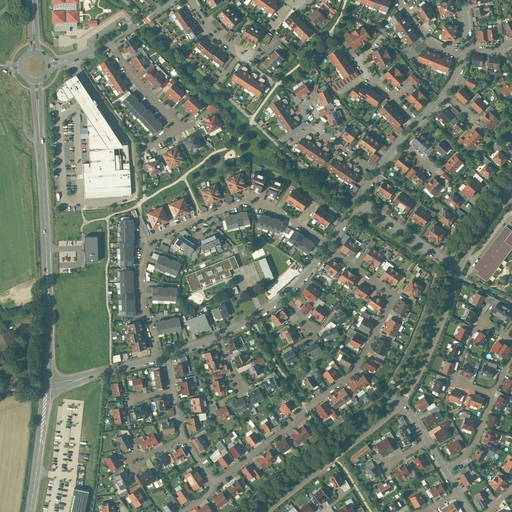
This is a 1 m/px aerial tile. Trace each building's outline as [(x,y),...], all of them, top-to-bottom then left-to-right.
[(55,23),(55,31),(69,30),(69,26),(76,26),(76,22),(78,22),(78,10),(76,10),(76,3),(78,3),(78,0),(52,0),(52,3),(54,3),(55,11),(52,11),(53,23),(55,23)] [(271,0),(271,1),(269,0),(267,0),(262,7),(265,9),(264,10),(266,11),(275,0),(274,0),(271,0)] [(277,2),(275,0),(266,11),(269,13),(270,13),(272,14),(278,6),(275,4),(277,2)] [(323,4),(327,8),(328,8),(330,6),(326,1),(325,2),(323,0),(321,2),(323,4)] [(381,0),(378,8),(382,10),(386,0),(385,0),(381,0)] [(390,2),(386,0),(382,10),(387,12),(390,2)] [(451,0),(439,4),(438,6),(441,16),(444,17),(455,13),(453,8),(452,9),(451,6),(453,6),(451,0)] [(317,10),(321,14),(327,8),(323,4),(318,9),(317,10)] [(426,4),(416,11),(419,16),(420,16),(421,17),(421,18),(424,23),(434,16),(432,13),(433,12),(428,6),(426,4)] [(486,14),(485,11),(484,7),(484,6),(478,8),(473,9),(475,16),(486,14)] [(233,12),(228,7),(219,15),(221,18),(221,19),(227,26),(228,26),(231,29),(234,26),(234,25),(239,20),(234,14),(233,14),(232,13),(233,12)] [(174,14),(177,19),(186,13),(184,11),(185,11),(183,8),(174,14)] [(312,20),(316,24),(323,17),(321,14),(317,10),(310,17),(312,20)] [(177,19),(180,24),(190,18),(188,15),(187,15),(186,13),(177,19)] [(287,23),(290,25),(297,18),(295,16),(292,13),(286,20),(288,22),(287,23)] [(392,26),(395,25),(403,19),(402,17),(401,17),(400,16),(400,15),(399,13),(395,13),(389,22),(392,26)] [(184,29),(185,28),(192,23),(191,21),(192,21),(190,18),(180,24),(184,29)] [(294,27),(295,29),(302,22),(299,20),(297,18),(290,25),(293,28),(294,27)] [(404,18),(403,19),(395,25),(399,31),(400,31),(409,24),(407,21),(406,22),(405,20),(405,19),(404,18)] [(223,28),(215,19),(211,22),(220,31),(223,28)] [(297,32),(300,35),(306,28),(304,26),(305,25),(302,22),(295,29),(297,31),(297,32)] [(193,23),(192,23),(185,28),(188,34),(198,28),(196,24),(195,25),(193,23)] [(411,27),(409,24),(400,31),(405,37),(412,32),(413,31),(412,29),(411,30),(410,28),(411,27)] [(449,25),(445,25),(444,29),(442,28),(442,35),(444,35),(443,39),(447,39),(447,40),(451,40),(455,40),(455,37),(456,37),(456,29),(456,30),(456,26),(452,26),(452,25),(449,25)] [(251,28),(248,26),(242,37),(248,40),(249,40),(250,40),(249,41),(255,44),(261,33),(258,31),(259,31),(252,27),(251,28)] [(360,29),(360,28),(352,33),(353,35),(351,36),(352,39),(354,41),(358,47),(358,46),(363,43),(363,44),(366,42),(365,41),(370,38),(363,27),(360,29)] [(199,30),(198,28),(188,34),(191,38),(200,33),(199,31),(199,30)] [(308,30),(306,28),(300,35),(302,38),(303,37),(305,39),(310,34),(312,32),(309,29),(308,30)] [(488,28),(487,30),(488,40),(497,39),(496,34),(496,29),(495,29),(492,29),(491,28),(488,28)] [(488,40),(487,30),(480,31),(480,36),(478,36),(479,41),(488,40)] [(228,31),(227,32),(228,32),(224,36),(228,40),(234,33),(230,31),(228,31)] [(351,36),(348,32),(342,36),(347,42),(352,39),(351,36)] [(413,33),(412,32),(405,37),(403,38),(408,45),(417,38),(415,35),(414,36),(413,34),(413,33)] [(268,44),(272,36),(266,33),(262,42),(268,44)] [(420,36),(417,38),(408,45),(400,50),(404,55),(423,41),(420,36)] [(131,38),(123,43),(125,46),(122,48),(123,50),(135,43),(133,40),(131,38)] [(199,53),(201,51),(207,43),(205,41),(206,41),(203,38),(194,49),(199,53)] [(358,47),(354,41),(349,45),(353,51),(358,47)] [(135,43),(123,50),(125,53),(128,51),(130,53),(138,48),(136,46),(137,46),(135,43)] [(201,51),(205,55),(213,46),(210,44),(209,45),(207,43),(201,51)] [(215,48),(213,46),(205,55),(210,59),(210,58),(216,51),(214,49),(215,48)] [(383,48),(372,53),(372,54),(373,54),(375,59),(374,59),(376,62),(377,61),(379,66),(379,67),(390,61),(389,58),(390,58),(386,50),(385,50),(383,48)] [(331,58),(333,61),(341,56),(339,53),(340,53),(338,49),(330,55),(332,57),(331,58)] [(423,63),(424,61),(426,57),(424,57),(427,50),(425,49),(424,52),(421,51),(417,60),(423,63)] [(210,58),(215,62),(222,53),(220,51),(219,51),(217,50),(216,51),(210,58)] [(262,63),(263,64),(265,67),(271,72),(284,59),(275,50),(269,57),(262,63)] [(215,62),(220,66),(227,58),(225,56),(225,55),(222,53),(215,62)] [(428,63),(432,65),(434,61),(435,61),(438,54),(435,53),(435,54),(432,53),(428,63)] [(144,60),(141,54),(140,54),(136,57),(131,60),(135,66),(144,60)] [(431,66),(437,68),(441,59),(439,58),(440,55),(438,54),(435,61),(434,61),(432,65),(431,66)] [(229,55),(227,58),(220,66),(224,69),(233,58),(229,55)] [(482,66),(482,61),(483,56),(473,55),(472,65),(482,66)] [(336,64),(338,66),(346,61),(344,57),(343,58),(341,56),(333,61),(335,64),(336,64)] [(437,68),(442,71),(445,65),(443,64),(446,58),(444,57),(443,60),(441,59),(437,68)] [(489,58),(488,67),(491,67),(491,69),(495,69),(495,68),(498,68),(499,61),(497,58),(489,57),(489,58)] [(442,71),(447,72),(449,67),(451,61),(448,60),(449,59),(446,58),(443,64),(445,65),(442,71)] [(109,62),(107,59),(99,64),(102,69),(114,62),(112,60),(109,62)] [(139,72),(144,69),(148,66),(148,65),(144,60),(135,66),(139,72)] [(339,69),(341,72),(349,67),(347,64),(348,64),(346,61),(338,66),(339,68),(339,69)] [(114,62),(102,69),(106,74),(114,69),(112,66),(115,64),(114,62)] [(144,69),(146,71),(153,66),(151,63),(148,65),(148,66),(144,69)] [(146,71),(149,75),(154,69),(155,69),(153,66),(146,71)] [(238,82),(239,81),(238,80),(241,77),(239,76),(245,67),(244,66),(242,66),(239,71),(238,70),(232,79),(238,82)] [(311,74),(317,70),(314,66),(308,70),(311,74)] [(247,68),(245,67),(239,76),(241,77),(238,80),(239,81),(242,83),(248,74),(245,73),(247,70),(247,68)] [(351,69),(349,67),(341,72),(344,78),(353,72),(351,68),(351,69)] [(395,69),(393,67),(384,76),(388,80),(387,81),(390,83),(390,82),(394,86),(395,87),(403,78),(401,76),(402,74),(396,68),(395,69)] [(114,69),(106,74),(109,79),(120,72),(119,70),(115,72),(114,69)] [(159,74),(155,69),(154,69),(149,75),(145,78),(150,83),(159,74)] [(335,92),(359,75),(356,70),(353,72),(344,78),(331,87),(335,92)] [(120,72),(109,79),(112,84),(120,79),(119,76),(122,74),(120,72)] [(250,76),(248,74),(242,83),(245,85),(246,85),(248,82),(249,83),(255,74),(254,73),(252,73),(250,76)] [(164,79),(159,74),(150,83),(155,88),(159,85),(164,80),(164,79)] [(257,75),(255,74),(249,83),(248,82),(246,85),(245,85),(244,87),(250,90),(255,82),(254,81),(257,76),(257,75)] [(419,81),(412,74),(408,77),(415,85),(419,81)] [(120,155),(114,156),(113,148),(123,148),(112,131),(112,128),(97,105),(94,100),(92,101),(89,97),(75,75),(64,83),(65,85),(57,90),(56,91),(56,94),(56,96),(57,99),(59,100),(62,102),(63,102),(65,101),(73,96),(78,105),(86,117),(87,124),(87,128),(88,138),(88,142),(90,167),(89,167),(88,163),(82,164),(84,199),(130,196),(130,195),(131,195),(129,163),(123,164),(123,170),(121,170),(120,155)] [(165,78),(164,79),(164,80),(159,85),(162,88),(166,84),(168,82),(165,78)] [(257,82),(255,82),(250,90),(255,94),(256,92),(258,88),(257,88),(263,79),(261,78),(260,78),(257,82)] [(468,78),(465,83),(474,87),(476,82),(468,78)] [(120,79),(112,84),(116,89),(127,82),(125,80),(122,82),(120,79)] [(171,79),(168,82),(166,84),(169,87),(172,84),(175,82),(171,79)] [(264,80),(263,79),(257,88),(258,88),(256,92),(259,94),(258,95),(259,96),(265,86),(263,84),(265,81),(264,80)] [(127,82),(116,89),(119,94),(122,92),(127,89),(125,86),(128,84),(127,82)] [(304,83),(299,87),(306,97),(308,95),(307,94),(310,92),(304,83)] [(169,99),(178,89),(176,87),(175,87),(172,84),(169,87),(165,93),(169,96),(167,98),(169,99)] [(510,84),(505,86),(505,87),(500,90),(503,94),(505,93),(507,96),(511,93),(511,85),(511,84),(510,85),(510,84)] [(355,99),(357,96),(362,90),(356,86),(350,94),(353,95),(352,96),(355,99)] [(304,98),(306,97),(299,87),(294,91),(296,95),(299,99),(303,97),(304,98)] [(363,100),(364,98),(369,91),(363,88),(362,90),(357,96),(363,100)] [(124,100),(130,94),(127,89),(122,92),(123,95),(121,96),(124,100)] [(180,91),(178,89),(169,99),(170,100),(171,98),(175,102),(181,96),(182,94),(180,91)] [(318,100),(329,95),(326,89),(318,93),(317,94),(319,97),(317,98),(318,100)] [(364,98),(370,102),(375,94),(373,92),(374,91),(370,89),(369,91),(364,98)] [(470,97),(461,89),(455,95),(464,103),(470,97)] [(418,92),(416,90),(407,99),(411,103),(411,104),(413,106),(414,105),(418,109),(417,109),(418,110),(427,101),(424,99),(425,97),(419,91),(418,92)] [(122,101),(126,106),(135,97),(134,96),(134,97),(133,96),(131,93),(130,94),(124,100),(122,101)] [(378,96),(375,94),(370,102),(373,104),(373,103),(376,105),(382,97),(378,95),(378,96)] [(477,94),(471,100),(474,102),(477,98),(479,99),(481,97),(477,94)] [(299,99),(296,95),(292,98),(296,104),(301,101),(299,99)] [(324,105),(329,103),(332,102),(329,95),(318,100),(319,103),(321,102),(321,103),(323,105),(324,105)] [(126,106),(130,109),(138,102),(137,100),(136,99),(136,98),(135,97),(126,106)] [(187,111),(196,101),(194,99),(194,100),(191,97),(183,105),(187,109),(186,110),(187,111)] [(479,99),(477,98),(474,102),(471,105),(479,113),(483,109),(486,106),(479,99)] [(274,111),(275,110),(279,108),(278,106),(286,100),(285,99),(284,99),(279,102),(279,100),(270,106),(274,111)] [(275,110),(278,114),(286,108),(285,105),(287,104),(288,102),(286,100),(278,106),(279,108),(275,110)] [(196,101),(187,111),(188,112),(189,111),(193,115),(201,107),(198,104),(198,103),(196,101)] [(130,109),(134,114),(143,105),(142,104),(141,105),(140,104),(138,102),(130,109)] [(211,103),(207,108),(211,112),(215,108),(211,103)] [(329,103),(324,105),(325,108),(319,110),(322,116),(330,112),(329,109),(332,108),(329,103)] [(383,115),(391,107),(387,103),(384,106),(383,106),(382,106),(382,107),(382,108),(379,111),(383,115)] [(144,107),(143,105),(134,114),(137,118),(138,117),(146,110),(144,108),(143,107),(144,107)] [(383,115),(387,119),(395,110),(391,106),(391,107),(383,115)] [(485,111),(484,112),(486,115),(489,112),(490,113),(494,109),(490,106),(485,111)] [(459,113),(453,107),(449,111),(453,115),(455,117),(459,113)] [(278,114),(280,117),(283,115),(284,116),(293,110),(292,109),(291,108),(288,110),(286,108),(278,114)] [(448,109),(446,108),(442,112),(438,116),(440,118),(439,119),(441,121),(442,121),(445,123),(453,115),(449,111),(448,109)] [(141,121),(142,121),(151,113),(150,112),(149,112),(147,109),(146,110),(138,117),(139,118),(141,121)] [(278,118),(282,123),(290,117),(289,116),(294,113),(294,112),(293,110),(284,116),(283,115),(280,117),(278,118)] [(387,119),(391,122),(399,114),(395,110),(387,119)] [(327,120),(328,122),(339,117),(336,111),(328,115),(327,115),(328,118),(328,119),(327,120)] [(486,115),(481,120),(485,124),(490,129),(493,125),(493,126),(494,126),(495,125),(495,124),(498,120),(490,113),(489,112),(486,115)] [(142,121),(145,125),(154,118),(152,115),(152,114),(151,113),(142,121)] [(216,117),(214,114),(212,115),(211,115),(208,116),(215,128),(221,125),(219,121),(220,121),(218,116),(216,117)] [(390,122),(396,128),(399,125),(400,124),(404,120),(399,114),(391,122),(390,122)] [(205,118),(205,119),(202,120),(204,124),(208,132),(215,128),(208,116),(205,118)] [(285,128),(287,127),(290,125),(289,123),(298,117),(297,116),(296,116),(291,119),(290,117),(282,123),(285,128)] [(299,119),(298,117),(289,123),(290,125),(287,127),(290,131),(298,125),(296,122),(299,120),(299,119)] [(341,123),(339,117),(328,122),(329,124),(330,124),(331,125),(332,127),(333,126),(333,127),(341,123)] [(145,125),(149,129),(158,121),(157,120),(156,120),(154,118),(145,125)] [(462,131),(461,130),(459,133),(452,127),(458,121),(456,120),(450,126),(450,128),(453,130),(452,131),(457,133),(458,134),(460,134),(462,131)] [(459,120),(458,121),(452,127),(459,133),(461,130),(465,126),(459,120)] [(159,122),(158,121),(149,129),(153,134),(155,132),(160,128),(162,126),(160,124),(159,123),(159,122)] [(304,121),(298,125),(290,131),(279,139),(282,143),(307,125),(304,121)] [(204,124),(199,127),(203,135),(208,132),(204,124)] [(337,130),(341,133),(346,127),(344,125),(337,130)] [(403,129),(399,125),(396,128),(395,130),(399,134),(403,129)] [(346,126),(346,127),(341,133),(341,135),(342,136),(344,137),(343,138),(345,140),(352,131),(346,126)] [(479,135),(474,130),(474,131),(472,133),(468,137),(467,138),(467,137),(464,141),(465,141),(467,143),(467,144),(472,149),(482,138),(479,135)] [(487,134),(483,130),(479,135),(482,138),(483,139),(487,134)] [(357,134),(352,131),(345,140),(346,141),(348,140),(351,142),(351,141),(352,141),(354,138),(357,134)] [(195,133),(182,140),(189,152),(201,146),(195,133)] [(372,138),(366,133),(358,144),(372,154),(373,153),(377,147),(380,144),(374,139),(374,140),(373,139),(372,138)] [(301,150),(303,149),(305,145),(304,144),(310,136),(308,135),(307,135),(304,140),(302,139),(296,147),(301,150)] [(413,143),(417,147),(425,139),(421,135),(416,139),(413,143)] [(303,149),(306,151),(312,143),(310,141),(311,138),(311,137),(310,136),(304,144),(305,145),(303,149)] [(357,140),(354,138),(352,141),(352,142),(348,147),(350,149),(357,140)] [(463,140),(460,138),(455,143),(457,146),(463,140)] [(430,143),(425,139),(417,147),(422,152),(427,147),(430,144),(430,143)] [(306,151),(310,154),(312,150),(313,151),(319,142),(318,141),(316,142),(314,144),(312,143),(306,151)] [(445,144),(442,141),(435,148),(442,155),(449,148),(447,146),(448,145),(446,143),(445,144)] [(309,155),(314,159),(319,150),(318,149),(321,145),(321,143),(319,142),(313,151),(312,150),(310,154),(309,155)] [(380,144),(377,147),(383,152),(387,147),(380,143),(380,144)] [(502,149),(496,143),(493,146),(497,151),(498,150),(499,150),(500,151),(502,149)] [(319,162),(320,160),(322,157),(321,156),(327,147),(325,146),(324,147),(321,151),(319,150),(314,159),(319,162)] [(179,153),(176,147),(169,151),(176,165),(177,164),(182,161),(183,161),(181,157),(182,157),(179,153)] [(328,148),(327,147),(321,156),(322,157),(320,160),(324,163),(329,154),(327,153),(328,150),(328,148)] [(169,151),(162,155),(165,160),(167,165),(170,168),(176,165),(169,151)] [(501,154),(499,152),(493,158),(492,159),(496,163),(497,162),(500,165),(506,159),(503,156),(503,155),(502,154),(501,154)] [(373,153),(372,154),(368,160),(374,164),(379,157),(373,153)] [(397,167),(399,168),(407,158),(402,154),(397,161),(394,164),(394,165),(395,164),(397,166),(397,167)] [(451,160),(450,161),(455,165),(456,164),(458,167),(462,163),(458,159),(460,157),(457,154),(455,156),(453,158),(452,157),(450,159),(451,160)] [(154,156),(151,157),(156,172),(162,170),(158,158),(155,159),(154,156)] [(333,172),(334,170),(336,166),(335,165),(341,157),(340,156),(339,156),(338,156),(335,161),(333,160),(327,168),(333,172)] [(490,162),(484,156),(481,159),(485,164),(485,163),(487,163),(488,164),(490,162)] [(156,172),(151,157),(148,158),(149,161),(146,162),(150,174),(156,172)] [(334,170),(337,172),(343,164),(341,162),(342,159),(342,158),(341,157),(335,165),(336,166),(334,170)] [(412,163),(407,158),(399,168),(401,170),(402,170),(404,172),(404,173),(407,170),(412,163)] [(453,172),(458,167),(456,164),(455,165),(450,161),(449,162),(448,161),(447,163),(445,166),(446,166),(444,168),(447,171),(449,169),(453,172)] [(337,172),(341,174),(343,171),(344,172),(350,163),(349,162),(347,162),(345,165),(343,164),(337,172)] [(339,176),(345,180),(350,171),(349,170),(352,166),(352,164),(350,163),(344,172),(343,171),(341,174),(339,176)] [(487,165),(480,171),(481,171),(480,172),(484,176),(485,175),(488,178),(494,172),(491,169),(491,168),(490,167),(489,167),(487,165)] [(349,183),(351,181),(353,178),(351,177),(357,168),(356,167),(355,167),(352,172),(350,171),(345,180),(349,183)] [(354,184),(358,179),(360,175),(358,173),(359,171),(359,169),(357,168),(351,177),(353,178),(351,181),(354,184)] [(411,178),(416,172),(412,168),(409,171),(406,175),(411,180),(412,178),(411,178)] [(411,178),(412,178),(419,184),(426,177),(418,170),(416,172),(411,178)] [(267,177),(256,173),(253,180),(254,180),(252,184),(254,185),(253,189),(261,192),(267,177)] [(444,181),(446,183),(451,179),(444,173),(440,177),(444,181)] [(241,176),(240,174),(238,175),(238,174),(233,177),(239,190),(246,187),(244,182),(243,179),(242,179),(241,176)] [(239,190),(233,177),(228,179),(226,180),(227,182),(228,184),(228,185),(229,188),(230,188),(232,193),(239,190)] [(426,187),(430,191),(438,182),(433,178),(427,184),(425,187),(426,187)] [(482,185),(474,178),(468,184),(475,191),(477,188),(478,189),(482,185)] [(273,179),(267,195),(275,198),(277,194),(279,194),(280,190),(281,191),(284,184),(273,179)] [(298,183),(293,180),(290,185),(295,188),(296,186),(298,183)] [(379,194),(382,196),(390,185),(387,184),(383,181),(380,187),(377,191),(380,193),(379,194)] [(444,190),(448,185),(446,183),(444,181),(440,184),(443,187),(442,188),(444,190)] [(422,192),(426,187),(425,187),(427,184),(425,182),(419,189),(422,192)] [(442,188),(443,187),(440,184),(438,182),(430,191),(435,195),(438,192),(439,192),(439,191),(442,188)] [(475,191),(468,184),(461,191),(464,193),(463,194),(467,198),(468,198),(469,199),(470,198),(474,194),(473,193),(475,191)] [(391,186),(390,185),(382,196),(385,198),(386,197),(389,199),(395,189),(391,187),(391,186)] [(213,186),(208,188),(213,201),(220,199),(218,194),(218,193),(217,190),(215,187),(214,188),(213,186)] [(208,188),(202,190),(203,192),(201,193),(203,196),(202,196),(204,199),(206,204),(213,201),(208,188)] [(299,193),(294,190),(286,200),(288,202),(291,205),(292,204),(294,206),(301,195),(299,194),(299,193)] [(454,194),(451,196),(449,198),(449,199),(446,201),(454,209),(454,208),(457,206),(458,205),(459,204),(459,203),(461,201),(462,201),(453,193),(454,194)] [(311,196),(310,198),(315,202),(318,197),(313,194),(311,196)] [(394,203),(400,208),(407,198),(401,194),(399,196),(398,196),(396,199),(397,200),(394,203)] [(303,197),(301,195),(294,206),(296,207),(295,208),(299,210),(299,209),(301,211),(309,200),(303,196),(303,197)] [(323,200),(318,197),(315,202),(320,205),(321,203),(323,200)] [(183,198),(168,204),(174,219),(190,212),(183,198)] [(413,202),(407,198),(400,208),(407,212),(409,208),(410,208),(412,205),(412,204),(413,202)] [(146,213),(152,228),(168,221),(162,206),(146,213)] [(318,206),(311,217),(313,219),(316,222),(317,221),(319,222),(325,212),(323,211),(324,210),(318,206)] [(411,218),(417,222),(424,211),(418,208),(417,209),(411,218)] [(457,209),(455,212),(462,217),(465,213),(457,209)] [(455,217),(445,210),(445,211),(443,214),(441,216),(442,217),(440,220),(439,219),(445,223),(449,226),(448,225),(450,222),(451,223),(452,221),(453,220),(452,220),(454,217),(455,217)] [(430,215),(424,211),(417,222),(423,226),(429,217),(430,215)] [(247,212),(244,213),(243,212),(241,213),(244,225),(250,223),(247,212)] [(325,212),(319,222),(321,224),(320,224),(324,227),(324,226),(326,228),(334,217),(328,213),(328,214),(325,212)] [(241,213),(238,213),(238,214),(235,215),(238,226),(244,225),(241,213)] [(235,215),(233,216),(232,215),(230,216),(233,228),(238,226),(235,215)] [(264,216),(261,215),(258,221),(257,226),(263,228),(266,216),(264,215),(264,216)] [(230,216),(227,216),(227,217),(224,218),(227,229),(233,228),(230,216)] [(266,216),(263,228),(268,229),(272,218),(269,217),(266,216)] [(274,219),(272,218),(268,229),(274,231),(277,219),(275,218),(274,219)] [(280,220),(277,219),(274,231),(279,233),(283,222),(280,221),(280,220)] [(440,228),(434,225),(432,228),(429,232),(427,235),(438,243),(437,242),(440,239),(440,240),(443,235),(442,235),(445,232),(440,228)] [(509,231),(505,228),(496,238),(497,239),(474,268),(479,272),(481,273),(479,275),(486,281),(504,258),(504,257),(505,255),(506,256),(511,249),(510,249),(511,246),(511,231),(511,233),(509,232),(509,231)] [(288,240),(293,244),(300,233),(299,232),(299,233),(298,232),(295,231),(288,240)] [(293,244),(298,247),(305,237),(302,235),(301,235),(302,234),(300,233),(293,244)] [(97,236),(84,237),(85,262),(98,261),(97,236)] [(217,239),(215,240),(214,236),(210,237),(215,248),(220,246),(217,239)] [(180,240),(178,239),(175,242),(173,245),(173,246),(178,249),(185,240),(185,239),(182,237),(180,240)] [(215,248),(210,237),(210,238),(205,240),(209,251),(215,248)] [(298,247),(303,250),(310,240),(309,239),(308,239),(307,239),(305,237),(298,247)] [(353,243),(348,239),(340,250),(346,254),(353,243)] [(185,240),(178,249),(183,252),(190,243),(185,240)] [(205,240),(201,241),(202,245),(200,246),(203,253),(209,251),(205,240)] [(311,241),(310,240),(303,250),(308,253),(314,244),(312,242),(311,241)] [(366,246),(366,247),(370,250),(371,248),(372,248),(375,243),(371,240),(366,246)] [(190,243),(183,252),(189,256),(193,249),(191,248),(193,245),(190,242),(190,243)] [(353,243),(346,254),(352,258),(357,250),(359,247),(353,243)] [(370,250),(364,259),(370,263),(377,252),(372,248),(371,248),(370,250)] [(387,251),(383,256),(382,258),(386,261),(391,254),(387,251)] [(377,252),(370,263),(376,267),(382,258),(383,256),(377,252)] [(239,268),(234,255),(195,272),(200,284),(204,282),(206,286),(212,284),(210,280),(214,278),(216,282),(221,279),(220,276),(224,274),(226,278),(231,276),(232,277),(229,270),(232,268),(233,271),(239,268)] [(161,257),(158,256),(154,267),(160,269),(164,257),(161,256),(161,257)] [(164,257),(160,269),(165,271),(169,260),(166,259),(167,258),(164,257)] [(265,257),(252,262),(261,283),(274,278),(265,257)] [(172,261),(169,260),(165,271),(170,273),(175,261),(172,260),(172,261)] [(334,262),(330,260),(327,266),(325,269),(328,271),(327,272),(331,275),(332,273),(334,275),(339,268),(340,266),(337,264),(334,262)] [(177,262),(175,261),(170,273),(176,275),(180,264),(177,263),(177,262)] [(386,262),(378,273),(383,276),(389,267),(392,269),(394,266),(386,261),(386,262)] [(383,276),(382,276),(388,280),(395,271),(392,269),(389,267),(383,276)] [(340,277),(339,279),(344,283),(351,273),(345,269),(340,277)] [(395,271),(388,280),(394,284),(398,279),(401,275),(395,271)] [(200,284),(195,272),(185,276),(192,292),(202,288),(200,284)] [(410,272),(405,278),(411,282),(412,280),(415,275),(410,272)] [(357,277),(351,273),(344,283),(350,287),(352,285),(357,277)] [(411,282),(404,292),(410,296),(413,298),(421,286),(412,280),(411,282)] [(370,289),(361,283),(358,288),(355,292),(356,293),(364,298),(370,289)] [(315,288),(310,284),(303,293),(309,298),(310,298),(313,300),(320,293),(317,290),(316,291),(316,290),(315,289),(315,288)] [(351,291),(350,293),(355,296),(356,293),(355,292),(358,288),(355,286),(354,286),(351,291)] [(485,297),(476,293),(472,303),(480,307),(483,300),(485,297)] [(495,298),(488,295),(487,298),(485,301),(491,304),(495,298)] [(377,299),(374,296),(371,300),(369,304),(378,310),(383,303),(380,301),(380,300),(377,298),(377,299)] [(325,303),(319,298),(313,305),(317,308),(318,305),(321,308),(325,303)] [(368,298),(363,305),(366,308),(369,304),(371,300),(368,298)] [(491,304),(495,307),(499,303),(500,301),(495,298),(491,304)] [(414,302),(408,299),(406,303),(411,305),(411,306),(413,307),(416,303),(414,302)] [(406,303),(400,300),(397,305),(408,311),(411,306),(411,305),(406,303)] [(305,304),(300,310),(305,314),(311,306),(308,303),(306,306),(305,304)] [(499,303),(495,307),(493,310),(496,313),(495,314),(500,317),(506,308),(499,303)] [(221,305),(218,306),(218,307),(214,309),(218,319),(222,317),(222,318),(228,315),(225,309),(223,304),(221,305)] [(321,308),(318,305),(317,308),(313,313),(315,315),(314,315),(318,318),(319,317),(322,319),(327,311),(321,308)] [(408,311),(397,305),(394,311),(399,314),(405,317),(408,311)] [(280,313),(279,312),(271,317),(277,326),(281,323),(286,320),(284,319),(290,314),(286,308),(280,313)] [(511,312),(506,308),(500,317),(504,320),(505,319),(508,321),(511,316),(511,315),(511,312)] [(476,312),(470,310),(465,320),(472,324),(474,322),(474,321),(476,316),(477,316),(476,316),(478,313),(476,312)] [(342,311),(334,317),(340,324),(348,318),(342,311)] [(370,316),(362,311),(360,316),(364,319),(364,318),(368,320),(370,316)] [(195,318),(200,330),(205,327),(207,325),(203,314),(197,316),(197,317),(195,318)] [(405,317),(399,314),(397,318),(404,321),(405,322),(407,318),(405,317)] [(397,318),(396,317),(394,321),(400,325),(401,326),(404,321),(397,318)] [(172,318),(169,319),(169,320),(166,320),(169,332),(175,331),(172,318)] [(178,318),(175,319),(175,318),(172,318),(175,331),(180,329),(178,318)] [(194,332),(200,330),(195,318),(193,319),(192,318),(187,321),(191,332),(194,331),(194,332)] [(368,320),(364,318),(364,319),(362,323),(361,323),(359,327),(359,328),(367,332),(373,323),(368,320)] [(394,321),(390,319),(387,325),(397,330),(400,325),(394,321)] [(166,320),(164,321),(163,320),(161,321),(163,333),(169,332),(166,320)] [(135,322),(131,323),(126,324),(128,333),(125,334),(142,330),(140,321),(135,322)] [(161,321),(158,321),(158,322),(155,323),(157,334),(163,333),(161,321)] [(288,325),(280,329),(282,333),(283,332),(290,328),(288,325)] [(397,330),(387,325),(383,330),(387,333),(394,336),(397,330)] [(290,328),(283,332),(289,343),(298,338),(292,327),(290,328)] [(467,330),(461,327),(456,337),(464,341),(469,331),(467,330)] [(332,330),(332,329),(327,331),(328,332),(322,334),(323,338),(326,337),(327,340),(331,339),(331,338),(334,337),(334,338),(339,336),(336,328),(332,330)] [(0,350),(15,343),(9,330),(0,334),(0,350)] [(142,330),(125,334),(127,343),(144,339),(141,340),(139,331),(142,331),(142,330)] [(485,336),(481,332),(480,334),(475,340),(473,343),(478,346),(480,343),(483,345),(489,337),(486,334),(485,336)] [(394,336),(387,333),(385,336),(390,339),(393,341),(395,337),(394,336)] [(362,340),(354,335),(350,343),(354,345),(354,346),(356,348),(357,347),(358,348),(362,340)] [(237,338),(228,342),(229,345),(230,348),(231,348),(232,351),(237,348),(241,346),(241,345),(241,344),(240,342),(239,342),(237,338)] [(388,343),(379,338),(376,344),(387,350),(390,344),(388,343)] [(144,339),(127,343),(130,343),(132,352),(137,351),(141,350),(146,349),(144,339)] [(393,341),(390,339),(388,343),(390,344),(396,347),(398,344),(393,341)] [(496,352),(501,345),(497,342),(492,349),(496,352)] [(317,344),(314,345),(313,343),(309,345),(310,346),(307,347),(305,349),(306,351),(307,353),(310,352),(313,357),(318,354),(317,354),(322,351),(319,347),(317,344)] [(511,349),(502,343),(501,345),(496,352),(503,357),(507,353),(511,349)] [(387,350),(376,344),(373,350),(378,352),(383,355),(384,355),(387,350)] [(461,347),(453,344),(451,349),(449,354),(458,357),(460,351),(461,347)] [(285,354),(283,354),(288,363),(297,359),(292,350),(285,354)] [(214,351),(205,354),(206,357),(205,357),(207,363),(217,360),(216,358),(217,358),(216,355),(215,355),(214,351)] [(243,353),(235,357),(239,365),(247,361),(246,358),(245,355),(244,355),(243,353)] [(347,355),(344,353),(343,355),(339,362),(348,367),(353,358),(347,355)] [(119,355),(112,356),(113,363),(120,361),(119,355)] [(376,356),(374,360),(378,362),(377,364),(381,366),(384,361),(383,360),(376,356)] [(186,357),(179,359),(180,362),(180,363),(180,364),(186,363),(186,365),(188,365),(186,357)] [(374,360),(369,358),(363,367),(372,372),(373,370),(375,370),(376,368),(375,367),(377,364),(378,362),(374,360)] [(217,360),(207,363),(209,369),(213,368),(213,369),(217,368),(217,370),(222,368),(220,362),(218,362),(217,360)] [(454,364),(446,361),(442,372),(451,375),(453,369),(454,364)] [(338,369),(334,362),(330,365),(332,368),(334,371),(338,369)] [(180,364),(176,365),(177,375),(188,373),(186,365),(186,363),(180,364)] [(256,365),(249,368),(252,374),(252,375),(255,376),(256,375),(262,372),(259,365),(258,364),(256,365)] [(474,368),(464,365),(461,373),(464,374),(464,375),(467,376),(468,376),(471,377),(471,375),(474,368)] [(487,367),(484,366),(481,374),(481,375),(481,376),(482,376),(482,377),(483,377),(484,378),(485,378),(486,378),(487,376),(491,378),(494,370),(494,369),(487,367)] [(332,368),(324,374),(330,382),(338,376),(334,371),(332,368)] [(159,370),(153,372),(155,380),(164,378),(163,370),(159,370)] [(313,370),(309,373),(311,376),(312,376),(314,379),(318,376),(313,370)] [(278,377),(273,371),(268,374),(271,378),(273,376),(274,378),(275,380),(278,377)] [(364,377),(362,375),(355,380),(362,389),(369,384),(364,377)] [(374,381),(368,375),(364,377),(369,384),(374,381)] [(438,380),(446,383),(448,378),(439,375),(438,380)] [(311,376),(309,379),(306,378),(306,381),(304,382),(305,383),(305,386),(307,386),(310,389),(317,384),(316,383),(317,382),(316,381),(315,381),(314,379),(312,376),(311,376)] [(164,378),(155,380),(156,388),(162,387),(166,386),(164,378)] [(270,379),(267,380),(268,381),(264,383),(269,392),(278,387),(278,388),(275,380),(274,378),(273,378),(274,378),(270,380),(270,379)] [(140,379),(132,380),(133,390),(142,388),(140,379)] [(443,393),(446,383),(438,380),(436,379),(435,382),(433,388),(432,389),(443,393)] [(511,381),(510,380),(508,379),(502,388),(510,393),(511,390),(511,381)] [(187,381),(180,382),(181,386),(180,387),(181,390),(182,390),(182,394),(193,392),(191,380),(187,381)] [(215,381),(213,381),(213,385),(213,388),(214,388),(215,391),(223,390),(223,386),(223,383),(222,383),(222,380),(220,380),(215,381)] [(362,389),(355,380),(349,384),(351,387),(356,394),(359,391),(362,389)] [(120,382),(114,384),(116,395),(122,394),(121,386),(120,382)] [(356,394),(351,387),(348,389),(351,393),(354,396),(357,394),(356,394)] [(259,389),(249,394),(251,400),(253,403),(257,401),(259,402),(262,400),(262,399),(263,398),(259,389)] [(348,395),(343,389),(337,393),(344,403),(350,399),(350,398),(348,395)] [(460,393),(452,390),(449,399),(457,402),(457,401),(460,393)] [(294,399),(289,393),(285,395),(289,400),(290,402),(294,399)] [(344,403),(337,393),(336,394),(336,395),(335,395),(334,395),(331,397),(332,399),(338,407),(344,403)] [(354,396),(351,393),(348,395),(350,398),(350,399),(353,403),(354,402),(356,400),(354,397),(354,396)] [(483,398),(473,395),(472,397),(470,404),(479,408),(483,398)] [(506,400),(499,396),(494,405),(502,409),(507,400),(506,400)] [(204,397),(192,399),(193,405),(205,403),(204,397)] [(417,405),(416,405),(419,409),(420,411),(426,407),(429,406),(429,405),(424,397),(415,402),(417,405)] [(233,398),(226,401),(229,408),(234,406),(232,403),(234,402),(233,398)] [(234,402),(232,403),(234,406),(236,411),(240,409),(241,411),(247,408),(242,398),(234,402)] [(167,399),(158,400),(159,403),(157,403),(159,411),(166,409),(167,415),(170,415),(169,410),(169,409),(167,399)] [(289,400),(281,406),(287,413),(294,407),(290,402),(289,400)] [(330,410),(325,402),(317,408),(322,415),(323,414),(325,417),(331,412),(332,412),(330,410)] [(205,403),(193,405),(194,412),(206,409),(205,403)] [(214,403),(209,405),(210,412),(211,414),(215,412),(215,411),(218,410),(214,403)] [(434,403),(429,405),(429,406),(426,407),(428,411),(429,410),(436,406),(434,403)] [(145,406),(138,408),(138,407),(133,408),(134,411),(134,413),(135,413),(136,419),(137,418),(147,417),(145,406)] [(429,410),(431,415),(435,412),(435,413),(439,410),(437,406),(436,406),(429,410)] [(123,407),(112,409),(114,416),(124,414),(123,407)] [(218,410),(215,411),(215,412),(219,421),(229,416),(225,407),(218,410)] [(335,409),(334,407),(330,410),(332,412),(331,412),(335,418),(339,415),(335,409)] [(132,412),(129,412),(131,421),(134,421),(134,420),(137,420),(137,418),(136,419),(135,413),(134,413),(134,411),(132,411),(132,412)] [(431,415),(425,418),(430,426),(440,420),(435,413),(435,412),(431,415)] [(124,414),(114,416),(115,423),(126,421),(124,414)] [(495,416),(492,415),(488,425),(495,428),(499,419),(499,418),(495,416)] [(252,427),(254,425),(253,422),(257,420),(254,416),(250,418),(251,420),(249,421),(252,427)] [(197,418),(188,419),(189,423),(188,423),(188,427),(190,427),(190,430),(199,429),(199,424),(198,419),(198,417),(197,418)] [(399,420),(402,426),(403,428),(406,426),(408,426),(403,417),(399,420)] [(469,419),(466,418),(465,418),(462,427),(472,430),(475,422),(469,419)] [(268,420),(261,425),(266,432),(273,427),(268,420)] [(440,425),(442,429),(443,429),(450,425),(447,420),(440,425)] [(167,422),(166,422),(166,423),(162,424),(163,434),(166,433),(168,434),(169,434),(170,433),(174,432),(172,422),(170,423),(170,422),(167,422)] [(308,425),(304,428),(309,435),(313,432),(308,425)] [(259,432),(255,426),(250,429),(252,433),(253,432),(255,435),(259,432)] [(304,428),(303,426),(300,428),(297,430),(304,439),(309,435),(304,428)] [(406,426),(403,428),(400,430),(398,431),(402,439),(411,434),(406,426)] [(204,429),(195,435),(197,437),(200,435),(206,432),(204,429)] [(442,429),(435,434),(440,442),(448,437),(443,429),(442,429)] [(159,437),(155,430),(151,432),(152,434),(155,439),(159,437)] [(297,430),(294,432),(295,433),(292,435),(293,436),(298,443),(304,439),(297,430)] [(252,433),(246,438),(251,446),(259,440),(255,435),(253,432),(252,433)] [(488,433),(487,432),(486,435),(485,434),(484,438),(483,442),(491,445),(492,442),(493,442),(494,439),(495,436),(488,433)] [(387,438),(390,443),(395,440),(391,433),(385,436),(387,438)] [(122,435),(116,438),(117,441),(116,442),(118,446),(120,445),(122,450),(131,445),(128,440),(128,441),(125,436),(124,434),(122,435)] [(152,434),(145,437),(150,447),(157,443),(155,439),(152,434)] [(411,434),(402,439),(406,445),(408,444),(413,441),(415,440),(411,434)] [(457,440),(459,444),(463,441),(459,434),(453,438),(455,441),(457,440)] [(197,437),(192,441),(199,452),(208,446),(200,435),(197,437)] [(242,443),(236,436),(232,439),(236,444),(237,444),(238,446),(242,443)] [(293,436),(289,438),(290,440),(295,446),(298,444),(298,443),(293,436)] [(139,441),(140,444),(143,449),(148,446),(148,447),(150,446),(150,447),(145,437),(139,441)] [(387,438),(382,441),(389,453),(394,450),(390,443),(387,438)] [(287,442),(284,439),(276,445),(278,447),(277,448),(279,451),(280,450),(282,453),(290,447),(287,442)] [(295,446),(290,440),(287,442),(290,447),(292,450),(295,447),(295,446)] [(455,441),(447,446),(452,454),(462,449),(459,444),(457,440),(455,441)] [(220,441),(215,445),(220,452),(225,448),(220,441)] [(382,441),(376,444),(379,449),(384,456),(389,453),(382,441)] [(375,451),(379,449),(376,444),(375,442),(371,444),(375,451)] [(236,444),(229,449),(235,457),(236,457),(237,457),(239,456),(239,454),(243,452),(238,446),(237,444),(236,444)] [(358,452),(350,458),(354,463),(370,450),(367,445),(363,448),(358,452)] [(181,448),(177,450),(176,448),(172,450),(173,450),(173,452),(172,452),(172,453),(171,453),(175,460),(176,460),(177,461),(180,460),(181,462),(181,461),(183,460),(184,460),(183,458),(185,457),(186,456),(181,447),(180,448),(181,448)] [(487,448),(484,451),(486,453),(486,454),(491,457),(494,452),(487,448)] [(482,451),(479,449),(477,451),(477,452),(476,453),(472,459),(476,462),(477,460),(480,462),(486,454),(486,453),(484,451),(483,450),(482,451)] [(269,451),(266,453),(265,452),(263,455),(270,464),(275,460),(273,457),(269,451)] [(277,454),(273,457),(275,460),(277,464),(282,461),(277,454)] [(105,459),(108,465),(117,461),(114,455),(105,459)] [(165,457),(164,455),(162,455),(161,455),(160,456),(160,457),(155,459),(160,468),(168,463),(165,457)] [(225,455),(218,460),(223,467),(230,462),(225,455)] [(270,464),(263,455),(260,457),(257,459),(263,467),(264,468),(270,464)] [(415,459),(414,459),(414,460),(419,469),(427,464),(421,455),(415,459)] [(263,467),(257,459),(253,462),(257,467),(259,469),(263,467)] [(119,465),(117,461),(108,465),(111,472),(114,470),(120,467),(119,465)] [(372,462),(364,467),(367,471),(375,467),(372,462)] [(120,467),(114,470),(115,473),(117,472),(122,469),(123,469),(121,464),(119,465),(120,467)] [(252,468),(250,465),(246,467),(246,466),(243,469),(243,470),(242,470),(249,479),(255,475),(257,474),(254,470),(253,468),(252,468)] [(398,469),(395,471),(399,479),(402,478),(407,476),(407,475),(409,474),(409,473),(407,469),(405,465),(401,467),(401,466),(397,469),(398,469)] [(375,467),(367,471),(372,479),(380,475),(381,474),(383,477),(383,476),(378,468),(377,468),(376,469),(375,466),(375,467)] [(460,471),(462,475),(468,471),(468,472),(471,471),(468,466),(460,471)] [(259,469),(257,467),(254,470),(257,474),(255,475),(257,478),(263,475),(259,469)] [(411,467),(407,469),(409,473),(409,474),(411,477),(415,475),(411,467)] [(187,473),(184,475),(188,481),(198,474),(195,468),(192,470),(187,473)] [(115,477),(114,477),(117,483),(128,478),(124,471),(123,472),(118,475),(115,477)] [(149,471),(139,476),(144,485),(146,484),(147,485),(150,483),(150,482),(154,480),(151,473),(149,471)] [(156,471),(151,473),(154,480),(155,481),(160,478),(156,471)] [(462,475),(460,476),(461,479),(463,481),(465,485),(473,480),(472,478),(472,476),(471,475),(470,474),(470,475),(468,472),(468,471),(462,475)] [(496,475),(498,476),(504,480),(506,477),(499,471),(496,475)] [(343,480),(339,472),(329,478),(335,488),(341,485),(345,483),(343,480)] [(198,474),(188,481),(194,490),(199,486),(204,483),(198,474)] [(504,480),(498,476),(496,478),(495,477),(492,481),(493,482),(492,484),(495,487),(494,488),(499,492),(502,489),(505,486),(504,486),(507,482),(504,480)] [(128,478),(117,483),(120,489),(121,489),(124,487),(131,484),(128,478)] [(345,483),(341,485),(344,491),(351,487),(346,479),(343,480),(345,483)] [(392,479),(388,482),(393,490),(397,487),(392,479)] [(248,486),(243,480),(238,483),(243,490),(248,486)] [(237,481),(228,488),(234,496),(238,494),(239,494),(241,493),(241,492),(243,491),(242,490),(243,490),(238,483),(237,481)] [(383,485),(376,489),(378,493),(380,491),(383,495),(393,490),(388,482),(386,483),(386,482),(382,484),(383,485)] [(431,490),(430,490),(432,492),(433,495),(434,497),(438,494),(439,495),(441,493),(445,491),(441,484),(437,486),(434,487),(434,488),(431,490)] [(419,493),(422,497),(427,494),(425,491),(422,486),(417,490),(419,493)] [(183,487),(176,492),(179,496),(176,498),(181,504),(190,497),(187,494),(183,487)] [(329,498),(320,487),(313,492),(315,495),(320,502),(321,503),(329,498)] [(430,490),(431,490),(430,488),(425,491),(427,494),(429,498),(433,495),(432,492),(430,490)] [(84,511),(88,492),(73,489),(72,495),(75,495),(71,511),(84,511)] [(137,489),(128,496),(132,501),(141,494),(140,493),(139,492),(137,489)] [(484,489),(475,495),(478,501),(475,503),(479,509),(488,503),(486,500),(485,498),(486,497),(488,496),(487,494),(485,492),(484,489)] [(222,493),(213,499),(216,503),(215,505),(216,506),(218,506),(218,507),(227,500),(225,498),(222,493)] [(419,493),(410,498),(413,504),(414,503),(416,507),(424,502),(422,497),(419,493)] [(141,494),(132,501),(135,506),(144,500),(142,497),(142,496),(141,494)] [(175,501),(171,495),(166,499),(168,503),(170,502),(171,504),(175,501)] [(320,502),(315,495),(310,498),(311,499),(316,505),(320,502)] [(397,498),(397,499),(401,505),(406,503),(401,495),(397,498)] [(307,502),(308,502),(313,508),(317,506),(316,505),(311,499),(307,502)] [(397,499),(388,505),(392,511),(394,511),(396,511),(402,507),(401,505),(397,499)] [(112,502),(102,503),(102,510),(113,509),(112,502)] [(168,503),(162,507),(166,511),(172,511),(176,510),(171,504),(170,502),(168,503)] [(313,508),(308,502),(307,502),(300,509),(302,511),(313,511),(315,511),(313,508)] [(355,510),(351,503),(341,509),(342,511),(355,511),(356,511),(355,510)] [(453,503),(441,510),(442,511),(456,511),(457,511),(458,511),(456,508),(453,503)]
